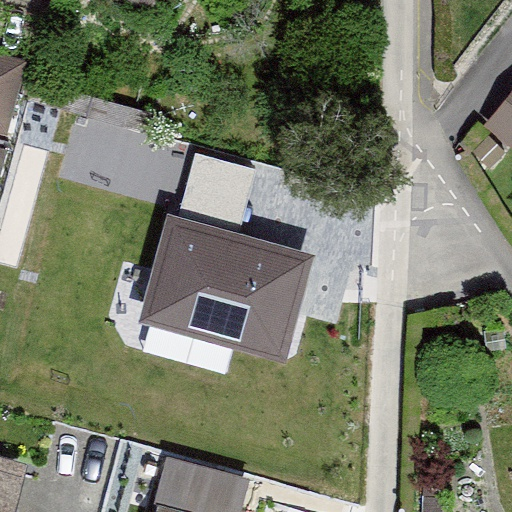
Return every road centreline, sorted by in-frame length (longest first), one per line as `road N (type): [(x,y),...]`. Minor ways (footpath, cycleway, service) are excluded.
road 1 (residential): [(382,511),(402,182)]
road 2 (residential): [(402,182),(402,0)]
road 3 (residential): [(402,182),(444,182),(511,271)]
